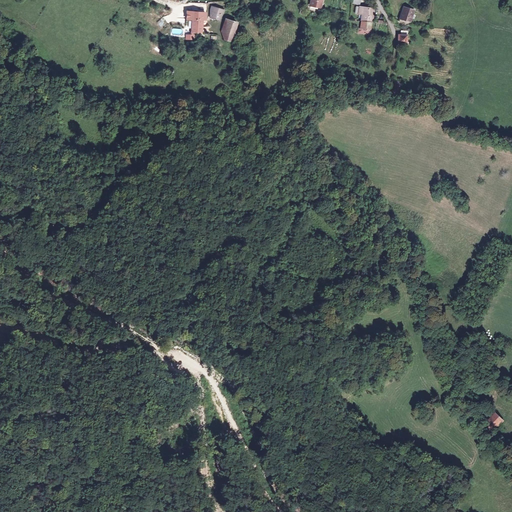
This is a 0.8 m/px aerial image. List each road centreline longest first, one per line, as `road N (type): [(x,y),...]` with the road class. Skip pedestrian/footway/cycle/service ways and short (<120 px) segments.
road 1 (track): [(217,511),(198,363),(54,294),(0,240)]
road 2 (track): [(198,363),(284,511)]
